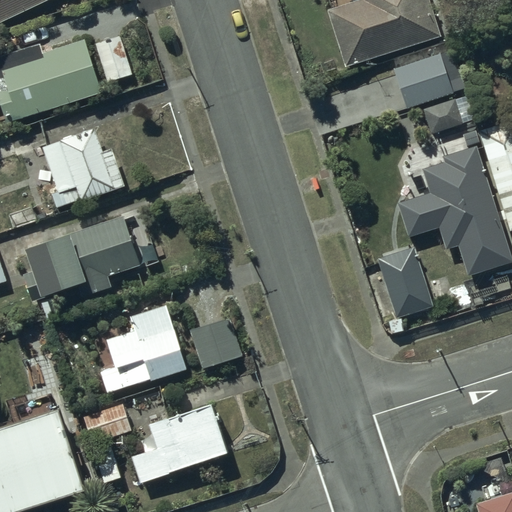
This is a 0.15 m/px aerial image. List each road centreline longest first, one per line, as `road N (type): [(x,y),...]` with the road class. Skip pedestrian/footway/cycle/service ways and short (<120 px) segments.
road 1 (residential): [(206,0),(342,425)]
road 2 (residential): [(342,425),(511,371)]
